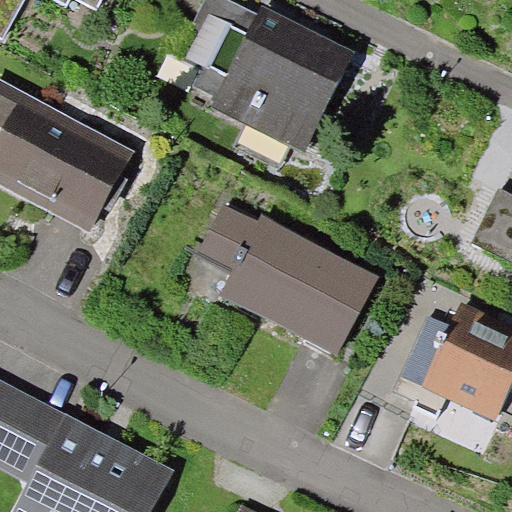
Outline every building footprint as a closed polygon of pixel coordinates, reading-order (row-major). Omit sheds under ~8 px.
[(24,0),(0,0),(0,35),(4,38),(24,0)] [(101,0),(56,0),(67,5),(69,0),(79,0),(97,9),(101,0)] [(192,86),(214,97),(211,104),(303,152),(355,52),(262,5),(258,13),(231,0),(204,0),(175,57),(200,71),(192,86)] [(134,150),(0,79),(0,125),(3,127),(0,133),(0,182),(91,231),(104,208),(121,175),(134,150)] [(128,179),(121,175),(104,208),(111,212),(128,179)] [(511,194),(498,187),(470,243),(511,263),(511,194)] [(379,275),(263,213),(259,222),(224,204),(196,255),(230,273),(219,293),(336,356),(379,275)] [(511,385),(511,326),(462,303),(451,325),(429,314),(399,375),(422,386),(495,421),(511,385)] [(0,467),(28,482),(65,411),(0,377),(0,467)] [(150,511),(173,469),(65,411),(28,482),(11,511),(150,511)]
